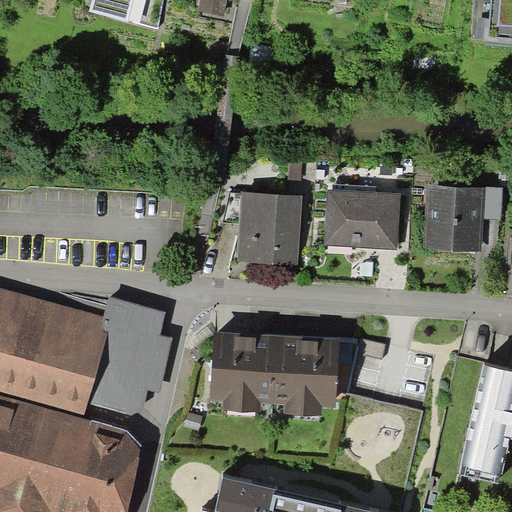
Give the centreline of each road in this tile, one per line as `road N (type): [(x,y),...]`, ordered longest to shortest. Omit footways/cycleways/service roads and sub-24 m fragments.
road 1 (residential): [(511,309),(190,294)]
road 2 (residential): [(190,294),(137,511)]
road 3 (residential): [(190,294),(0,277)]
